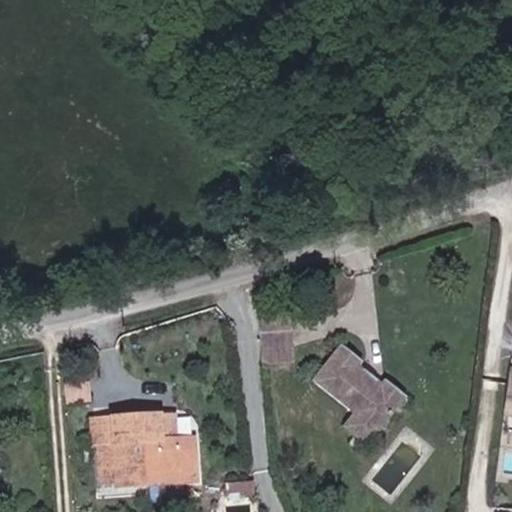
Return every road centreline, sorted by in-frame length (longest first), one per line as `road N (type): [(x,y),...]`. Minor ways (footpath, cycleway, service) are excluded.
road 1 (residential): [(0,338),(511,193)]
road 2 (unknown): [(503,196),(482,488),(490,511)]
road 3 (unknown): [(47,326),(64,511)]
